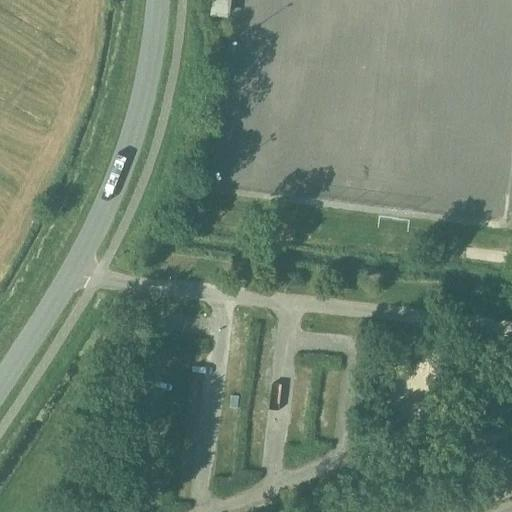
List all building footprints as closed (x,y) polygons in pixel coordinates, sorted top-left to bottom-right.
[(185,353),(154,366),(163,387),(188,376),(193,373),(185,353)] [(154,366),(122,380),(131,401),(137,398),(163,387),(154,366)] [(297,368),(274,378),(289,411),(290,415),(313,405),(303,381),(311,378),(306,366),(298,369),(297,368)] [(273,374),(250,384),(266,421),(289,411),(274,378),(273,374)] [(188,376),(163,387),(171,406),(196,395),(188,376)] [(391,393),(367,403),(377,425),(414,409),(405,387),(403,388),(400,380),(388,385),(391,393)] [(227,396),(220,399),(225,410),(232,407),(243,432),(266,421),(250,384),(226,394),(227,396)] [(163,387),(137,398),(145,417),(171,406),(163,387)] [(196,395),(171,406),(179,425),(205,414),(196,395)] [(171,406),(145,417),(153,436),(179,425),(171,406)] [(414,409),(377,425),(386,447),(388,446),(391,453),(403,448),(400,441),(424,431),(414,409)] [(205,414),(179,425),(188,446),(219,432),(210,411),(205,414)] [(153,436),(148,438),(156,459),(188,446),(179,425),(153,436)] [(347,426),(323,436),(340,473),(363,463),(362,461),(369,458),(364,447),(357,450),(347,426)] [(323,436),(301,445),(315,479),(316,483),(340,473),(323,436)] [(124,444),(102,453),(104,457),(118,491),(140,481),(130,457),(137,454),(132,442),(125,446),(124,444)] [(299,442),(276,452),(286,476),(279,479),(284,491),(291,488),(292,489),(315,479),(301,445),(299,442)] [(104,457),(81,467),(97,504),(120,494),(118,491),(104,457)] [(59,478),(52,481),(57,493),(65,489),(74,511),(77,511),(97,504),(81,467),(59,476),(59,478)] [(254,468),(232,477),(234,481),(247,511),(254,511),(270,505),(269,503),(276,500),(271,489),(264,492),(254,468)] [(247,511),(234,481),(214,490),(223,511),(247,511)] [(223,511),(214,490),(194,498),(200,511),(223,511)] [(193,494),(172,504),(175,511),(200,511),(194,498),(193,494)]
